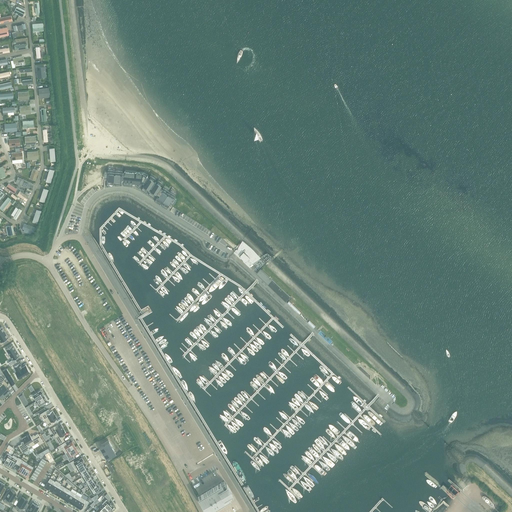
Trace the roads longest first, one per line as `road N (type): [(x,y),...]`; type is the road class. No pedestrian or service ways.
road 1 (unclassified): [(178,468),(45,262)]
road 2 (unclassified): [(78,238),(92,198),(126,188),(232,253)]
road 3 (residential): [(40,372),(123,509)]
